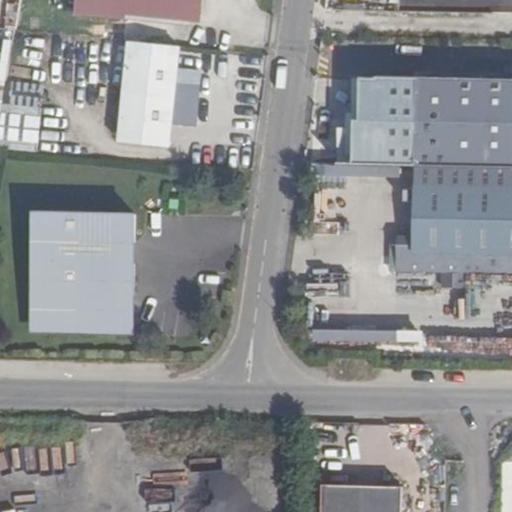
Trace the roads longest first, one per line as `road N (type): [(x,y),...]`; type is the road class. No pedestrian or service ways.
road 1 (unclassified): [(255,394),(259,304),(301,0)]
road 2 (unclassified): [(255,394),(511,395)]
road 3 (unclassified): [(0,391),(255,394)]
